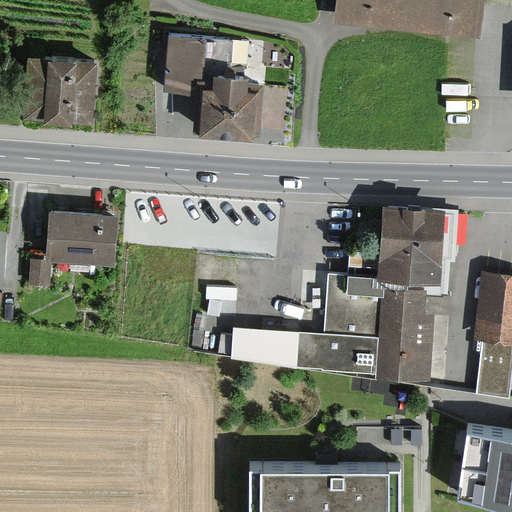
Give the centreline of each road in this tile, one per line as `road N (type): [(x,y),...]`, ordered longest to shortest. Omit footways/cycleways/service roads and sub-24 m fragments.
road 1 (tertiary): [(0,155),(304,177)]
road 2 (residential): [(176,0),(313,38),(304,177)]
road 3 (tertiary): [(304,177),(511,182)]
